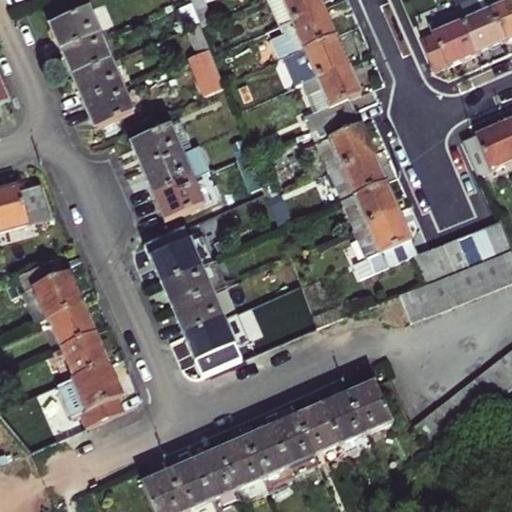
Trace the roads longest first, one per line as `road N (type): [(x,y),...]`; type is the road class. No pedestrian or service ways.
road 1 (residential): [(55,133),(178,425)]
road 2 (residential): [(178,425),(383,338)]
road 3 (residential): [(0,10),(55,133)]
road 4 (residential): [(375,0),(425,115)]
